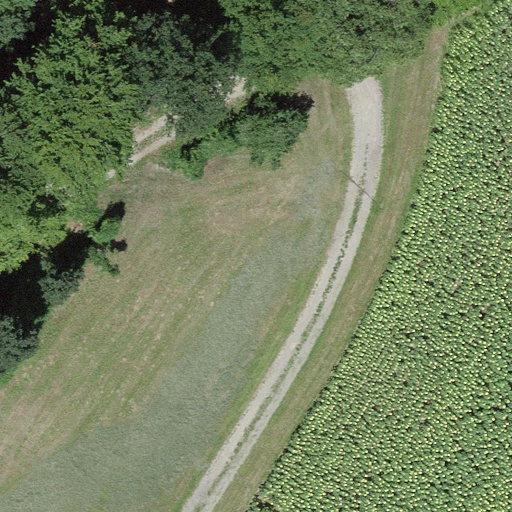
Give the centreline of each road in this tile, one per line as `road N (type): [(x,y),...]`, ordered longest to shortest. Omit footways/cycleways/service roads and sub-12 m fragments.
road 1 (track): [(200,511),(299,352),(359,200),(368,104),(338,26)]
road 2 (track): [(0,225),(376,0)]
